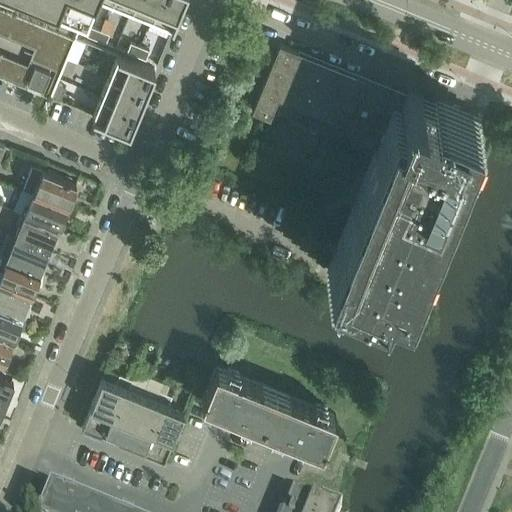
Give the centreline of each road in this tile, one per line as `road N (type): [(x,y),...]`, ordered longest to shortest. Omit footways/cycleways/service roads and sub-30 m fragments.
road 1 (residential): [(43,417),(141,175)]
road 2 (residential): [(263,511),(288,450),(221,422),(196,482)]
road 3 (residential): [(141,175),(209,0)]
road 4 (residential): [(43,417),(196,482)]
road 5 (residential): [(141,175),(0,112)]
road 6 (tertiary): [(511,58),(368,0)]
road 7 (residential): [(26,459),(154,511)]
